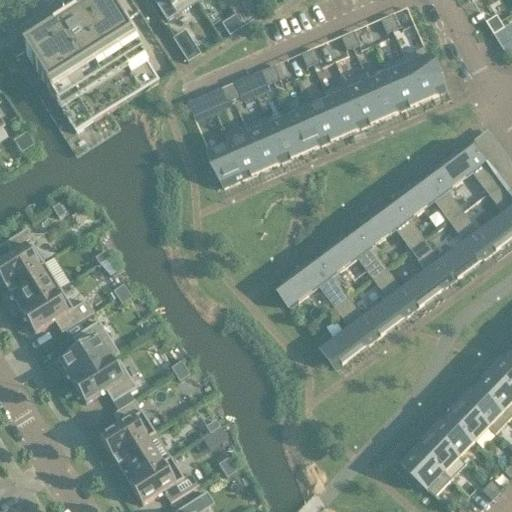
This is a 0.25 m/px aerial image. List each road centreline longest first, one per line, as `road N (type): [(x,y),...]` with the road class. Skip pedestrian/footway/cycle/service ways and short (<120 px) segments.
road 1 (residential): [(395,0),(167,99)]
road 2 (residential): [(81,511),(0,384)]
